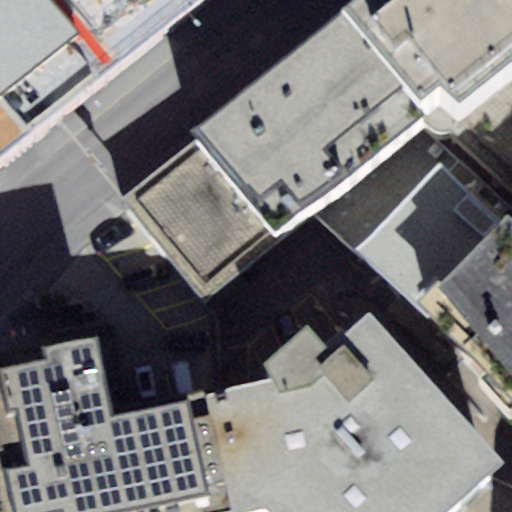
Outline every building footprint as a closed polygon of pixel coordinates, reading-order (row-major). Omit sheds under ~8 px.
[(0,0),(0,178),(30,155),(219,0),(0,0)] [(382,91),(425,141),(444,127),(459,141),(511,97),(511,0),(397,0),(343,45),(382,91)] [(425,141),(343,45),(171,178),(131,209),(207,312),(243,284),(279,255),(318,225),(425,141)] [(318,225),(420,341),(509,248),(511,250),(511,97),(459,141),(444,127),(425,141),(318,225)] [(511,250),(509,248),(420,341),(511,436),(511,250)] [(205,430),(209,449),(220,511),(488,511),(503,499),(367,352),(329,385),(311,364),(262,403),(268,417),(219,427),(205,430)] [(46,396),(0,405),(0,483),(0,485),(0,484),(0,511),(220,511),(209,449),(192,453),(188,434),(115,450),(98,368),(43,381),(46,396)]
